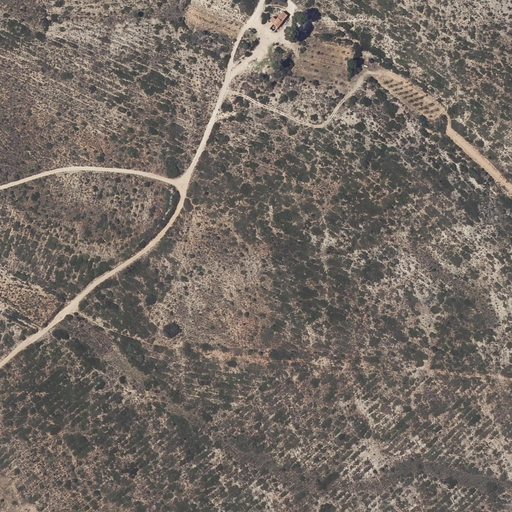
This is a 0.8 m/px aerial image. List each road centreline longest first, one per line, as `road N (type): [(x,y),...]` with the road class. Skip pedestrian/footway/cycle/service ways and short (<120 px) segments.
road 1 (track): [(0,362),(158,239),(183,200),(173,181),(84,167),(0,185)]
road 2 (track): [(264,0),(241,33),(182,189)]
